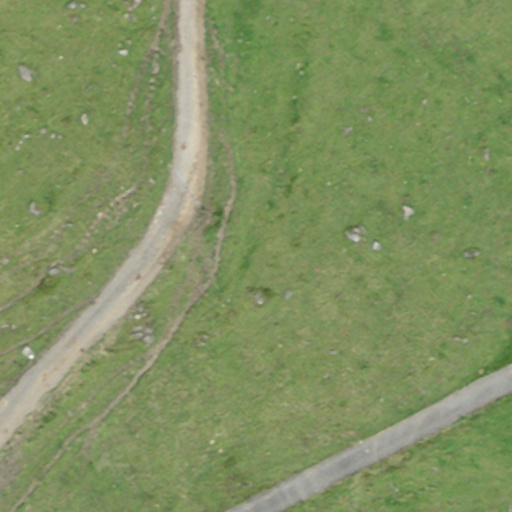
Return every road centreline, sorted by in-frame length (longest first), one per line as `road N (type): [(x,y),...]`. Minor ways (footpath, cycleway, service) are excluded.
road 1 (track): [(192,0),(184,195),(128,284),(0,423)]
road 2 (track): [(255,511),(511,381)]
